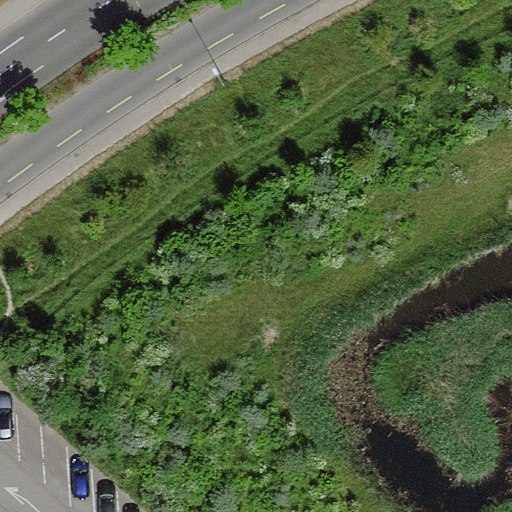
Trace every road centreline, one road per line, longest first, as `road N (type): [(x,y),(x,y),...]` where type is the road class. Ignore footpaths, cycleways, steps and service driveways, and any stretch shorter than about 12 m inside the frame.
road 1 (secondary): [(0,173),(267,0)]
road 2 (secondary): [(114,0),(0,76)]
